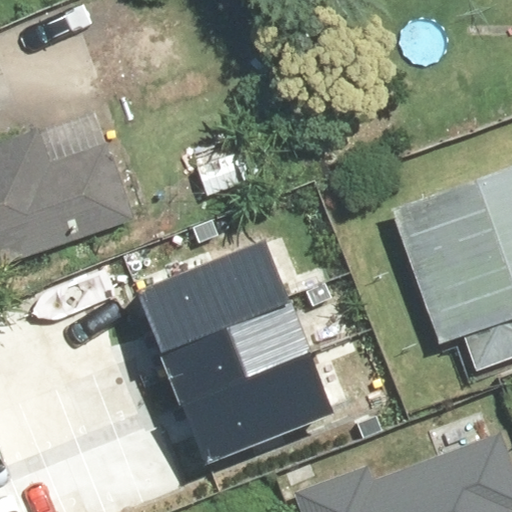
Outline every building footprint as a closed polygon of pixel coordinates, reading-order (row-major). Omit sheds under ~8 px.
[(45,121),(0,135),(0,263),(149,213),(123,137),(57,158),(45,121)] [(511,156),(396,200),(449,341),(511,318),(511,156)] [(269,226),(144,280),(216,447),(341,394),(269,226)] [(403,406),(346,431),(360,463),(417,437),(403,406)] [(309,511),(511,511),(511,470),(504,446),(309,511)]
